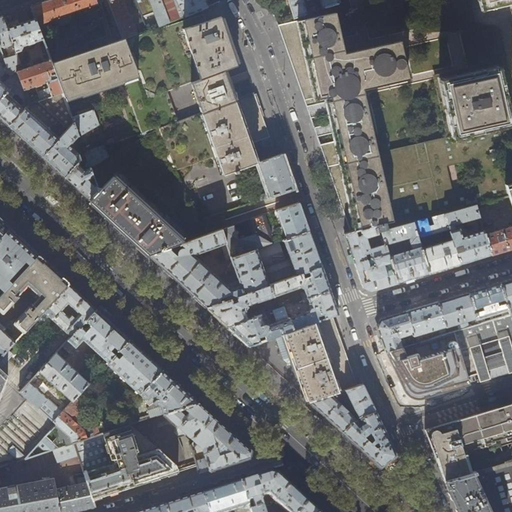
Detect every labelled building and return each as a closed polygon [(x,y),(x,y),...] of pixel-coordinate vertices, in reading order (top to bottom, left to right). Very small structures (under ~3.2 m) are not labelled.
[(49,0),(31,7),(35,18),(41,34),(52,31),(52,32),(53,32),(50,20),(53,19),(59,25),(69,22),(68,19),(70,19),(69,14),(76,12),(81,24),(99,18),(94,5),(97,5),(97,3),(95,4),(93,0),(49,0)] [(129,0),(130,3),(135,1),(134,0),(108,0),(123,38),(136,34),(122,0),(129,0)] [(147,30),(169,23),(160,0),(134,0),(135,1),(147,30)] [(160,0),(169,23),(202,9),(207,7),(213,4),(219,2),(218,0),(160,0)] [(288,0),(294,17),(339,2),(338,0),(288,0)] [(320,145),(336,190),(345,217),(347,224),(350,232),(375,226),(378,233),(381,232),(413,223),(426,219),(431,218),(444,214),(475,206),(509,197),(506,189),(492,143),(511,138),(496,69),(442,81),(453,135),(373,153),(358,87),(408,76),(401,43),(342,56),(332,12),(279,25),(281,31),(291,59),(307,107),(327,101),(328,108),(329,113),(332,124),(333,128),(334,132),(336,140),(320,145)] [(203,14),(125,42),(147,98),(166,91),(190,83),(223,70),(237,65),(235,60),(233,55),(229,43),(228,39),(222,22),(215,19),(206,22),(203,14)] [(0,48),(2,53),(5,61),(7,67),(13,65),(19,63),(16,55),(7,58),(4,48),(12,45),(6,28),(2,16),(0,17),(0,48)] [(30,20),(6,28),(12,45),(15,51),(29,47),(31,45),(31,43),(43,39),(41,34),(35,18),(30,20)] [(125,41),(52,65),(62,93),(64,98),(80,93),(81,95),(122,82),(141,133),(159,128),(159,129),(177,122),(166,91),(147,98),(125,42),(125,41)] [(20,62),(19,63),(13,65),(19,79),(23,90),(46,83),(50,97),(62,93),(52,65),(50,60),(22,69),(20,62)] [(0,99),(19,79),(13,65),(7,67),(5,61),(0,66),(0,99)] [(223,70),(190,83),(200,113),(233,101),(232,96),(231,93),(228,86),(232,85),(231,81),(230,78),(226,79),(224,75),(223,70)] [(0,118),(8,126),(28,105),(23,90),(19,79),(0,99),(0,118)] [(71,118),(64,98),(62,93),(50,97),(28,105),(8,126),(24,141),(42,157),(73,122),(71,118)] [(254,93),(233,101),(200,113),(177,122),(159,129),(177,171),(212,158),(215,166),(219,165),(222,174),(237,169),(238,169),(244,167),(256,163),(254,157),(251,149),(249,145),(269,137),(254,93)] [(71,118),(73,122),(78,136),(78,137),(98,125),(93,109),(71,118)] [(69,145),(78,136),(73,122),(42,157),(56,170),(64,178),(82,158),(69,145)] [(177,171),(159,129),(159,128),(108,157),(89,167),(90,168),(92,176),(95,184),(98,191),(89,200),(100,211),(125,233),(149,255),(168,248),(180,244),(201,236),(200,233),(199,230),(224,221),(222,217),(221,213),(197,222),(177,171)] [(87,151),(84,154),(85,155),(87,160),(89,167),(108,157),(103,145),(87,151)] [(84,154),(82,158),(64,178),(75,188),(89,200),(98,191),(95,184),(92,185),(88,181),(92,176),(90,168),(84,171),(80,167),(87,160),(85,155),(84,154)] [(248,198),(250,204),(288,191),(294,189),(288,171),(282,154),(276,156),(257,162),(265,183),(263,184),(264,189),(267,188),(268,193),(262,195),(261,193),(248,198)] [(287,239),(309,231),(304,218),(299,203),(277,211),(287,239)] [(479,218),(475,206),(444,214),(449,229),(452,239),(460,264),(466,262),(483,257),(490,255),(484,235),(483,231),(461,238),(459,229),(454,230),(452,226),(479,218)] [(269,213),(221,230),(226,244),(227,246),(230,258),(279,241),(269,213)] [(449,229),(444,214),(431,218),(433,225),(428,226),(426,219),(413,223),(428,274),(444,269),(460,264),(452,239),(442,242),(441,240),(437,241),(438,244),(430,246),(427,235),(449,229)] [(0,238),(9,229),(4,224),(0,220),(0,238)] [(428,274),(413,223),(381,232),(381,234),(385,245),(386,248),(400,245),(401,242),(401,241),(410,238),(409,241),(411,248),(414,250),(389,257),(390,261),(391,265),(397,283),(413,278),(428,274)] [(381,234),(381,232),(378,233),(375,226),(350,232),(344,234),(351,252),(355,263),(369,259),(372,258),(388,254),(386,248),(385,245),(369,249),(366,238),(377,235),(381,234)] [(511,226),(484,235),(490,255),(506,250),(511,248),(511,226)] [(0,297),(38,255),(34,251),(22,241),(9,229),(0,238),(0,297)] [(221,230),(201,236),(180,244),(184,248),(182,248),(181,249),(178,250),(177,253),(177,256),(168,248),(149,255),(164,269),(194,297),(206,307),(269,285),(321,267),(318,256),(309,231),(287,239),(283,240),(290,258),(285,260),(279,241),(230,258),(227,246),(222,247),(227,261),(230,259),(235,274),(221,279),(194,255),(226,244),(221,230)] [(389,257),(388,254),(372,258),(374,265),(369,266),(368,263),(370,262),(369,259),(355,263),(357,269),(359,277),(363,288),(370,291),(382,288),(397,283),(391,265),(385,267),(385,265),(383,265),(383,263),(390,261),(389,257)] [(0,358),(43,311),(69,283),(56,271),(38,255),(0,297),(0,358)] [(327,281),(321,267),(269,285),(273,296),(300,287),(302,288),(303,288),(306,295),(299,297),(301,300),(307,298),(330,290),(327,281)] [(511,279),(500,283),(509,315),(511,314),(511,279)] [(43,311),(71,337),(96,308),(92,305),(79,293),(72,286),(69,283),(43,311)] [(483,289),(468,293),(478,324),(480,324),(485,322),(483,317),(501,312),(502,317),(504,317),(509,315),(500,283),(483,289)] [(247,305),(273,296),(269,285),(206,307),(219,320),(227,327),(265,313),(264,309),(246,314),(245,309),(246,309),(247,308),(247,307),(247,305)] [(332,298),(330,290),(307,298),(301,300),(294,303),(295,306),(308,301),(311,308),(309,309),(309,310),(309,311),(289,318),(293,330),(316,322),(332,316),(338,314),(332,298)] [(453,297),(437,302),(446,334),(478,324),(468,293),(453,297)] [(423,306),(406,311),(415,343),(433,338),(432,335),(427,336),(426,332),(437,329),(439,336),(440,336),(446,334),(437,302),(423,306)] [(96,308),(71,337),(68,340),(72,344),(70,346),(74,350),(83,340),(108,362),(114,355),(110,350),(114,346),(118,351),(129,339),(112,323),(96,308)] [(411,344),(415,343),(406,311),(394,315),(380,319),(377,326),(380,335),(386,352),(395,349),(411,344)] [(266,316),(265,313),(227,327),(238,337),(248,346),(284,333),(293,330),(289,318),(267,326),(267,325),(265,324),(264,324),(262,318),(266,316)] [(344,351),(332,316),(316,322),(293,330),(284,333),(286,339),(284,340),(285,343),(292,362),(294,361),(301,381),(309,402),(341,391),(345,390),(357,386),(355,381),(353,376),(344,351)] [(511,362),(511,339),(504,317),(502,317),(485,322),(480,324),(494,368),(499,366),(511,362)] [(494,368),(480,324),(478,324),(446,334),(440,336),(454,380),(488,370),(494,368)] [(454,380),(440,336),(439,336),(433,338),(415,343),(411,344),(395,349),(400,366),(408,393),(423,389),(450,381),(454,380)] [(129,339),(118,351),(114,355),(108,362),(104,366),(106,368),(109,365),(139,393),(162,369),(159,366),(129,339)] [(56,353),(39,371),(72,401),(75,398),(89,383),(56,353)] [(162,369),(139,393),(140,394),(140,393),(146,399),(144,401),(150,406),(148,408),(151,417),(164,413),(198,402),(166,373),(162,369)] [(0,400),(1,399),(4,392),(8,381),(9,377),(5,377),(0,372),(0,400)] [(30,381),(21,391),(53,421),(62,412),(32,385),(33,384),(30,381)] [(363,384),(357,386),(345,390),(354,410),(360,418),(375,410),(370,399),(363,384)] [(343,399),(341,391),(309,402),(326,418),(342,432),(351,422),(356,420),(345,409),(338,402),(340,400),(343,399)] [(75,398),(72,401),(62,412),(53,421),(57,424),(25,458),(52,450),(74,442),(87,438),(84,431),(72,420),(80,413),(83,405),(75,398)] [(198,402),(164,413),(202,448),(205,459),(195,462),(199,474),(226,465),(249,458),(250,454),(251,450),(222,424),(201,405),(198,402)] [(511,403),(473,415),(424,430),(434,455),(444,480),(468,473),(462,450),(505,437),(506,441),(511,438),(511,403)] [(397,455),(375,410),(360,418),(356,420),(351,422),(342,432),(360,449),(380,467),(397,455)] [(87,438),(74,442),(78,455),(85,477),(93,499),(108,495),(141,484),(172,474),(177,472),(175,464),(129,424),(87,438)] [(78,455),(74,442),(52,450),(56,462),(78,455)] [(511,511),(511,459),(472,471),(490,511),(511,511)] [(490,511),(472,471),(468,473),(444,480),(454,503),(458,511),(490,511)] [(257,477),(241,482),(250,511),(263,507),(261,498),(268,495),(274,501),(291,487),(282,479),(277,475),(270,473),(257,477)] [(0,485),(1,485),(0,478),(0,511),(70,511),(76,511),(95,507),(93,499),(85,477),(77,478),(79,485),(56,490),(53,478),(0,488),(0,485)] [(224,488),(203,495),(208,511),(228,511),(234,510),(234,511),(250,511),(241,482),(224,488)] [(299,495),(291,487),(274,501),(286,511),(300,511),(309,503),(299,495)] [(166,511),(208,511),(203,495),(187,500),(165,507),(166,511)] [(318,511),(315,509),(309,503),(300,511),(318,511)]
